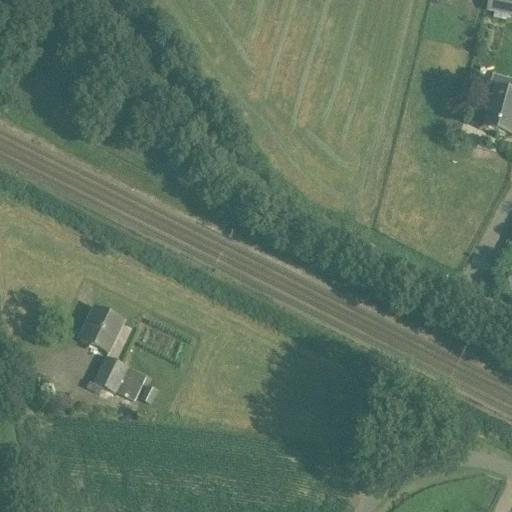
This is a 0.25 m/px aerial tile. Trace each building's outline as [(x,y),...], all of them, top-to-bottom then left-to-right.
[(511,0),(488,0),(486,10),(511,15),(511,0)] [(511,95),(490,90),(484,111),(476,109),(471,126),(479,128),(478,131),(511,139),(511,95)] [(501,287),(508,291),(511,287),(511,276),(506,274),(500,279),(501,287)] [(108,357),(122,325),(94,311),(79,343),(108,357)] [(134,405),(146,381),(105,360),(93,386),(134,405)] [(151,407),(157,393),(146,388),(139,403),(151,407)]
